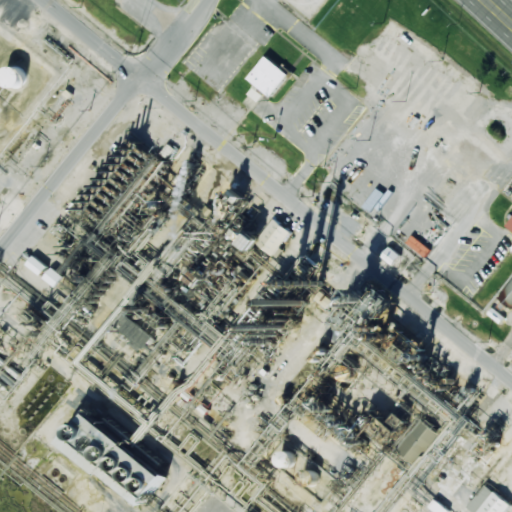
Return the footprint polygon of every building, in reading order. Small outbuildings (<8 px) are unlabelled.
[(288,72),(271,92),(248,73),(265,53),(288,72)] [(8,85),(2,81),(1,73),(5,67),(13,66),(19,71),(20,78),(15,84),(8,85)] [(256,85),(249,93),(259,101),(266,93),(256,85)] [(273,247),(257,233),(273,213),(290,227),(273,247)] [(401,253),(390,247),(383,257),(395,264),(401,253)] [(42,274),(49,266),(35,255),(28,264),(42,274)] [(262,313),(274,321),(278,316),(282,318),(286,312),(290,314),(298,302),(299,303),(314,279),(311,277),(317,267),(299,255),(262,313)] [(57,287),(65,276),(54,267),(45,278),(57,287)] [(511,307),(511,281),(499,297),(511,307)] [(146,504),(169,473),(89,413),(66,444),(146,504)] [(440,433),(424,420),(399,450),(415,463),(440,433)] [(293,452),(279,453),(280,467),(295,465),(293,452)] [(319,474),(309,468),(304,475),(315,482),(319,474)] [(474,511),(506,511),(511,505),(511,503),(487,484),(468,507),(474,511)] [(430,507),(437,511),(449,511),(451,511),(436,499),(430,507)]
